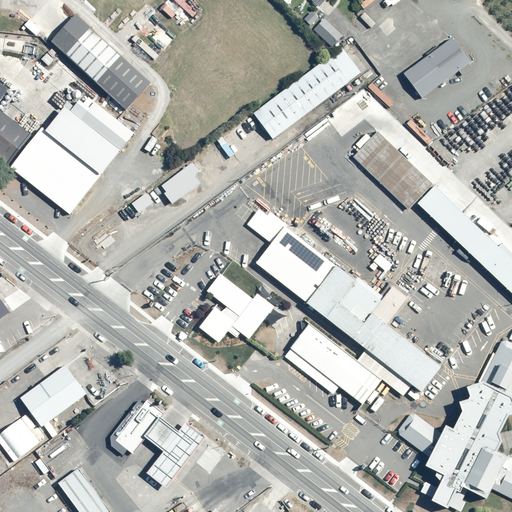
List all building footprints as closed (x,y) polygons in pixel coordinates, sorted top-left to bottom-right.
[(311,0),(320,8),(327,0),(311,0)] [(319,18),(312,11),(304,19),(311,26),(319,18)] [(52,41),(128,110),(152,84),(76,15),(52,41)] [(444,35),(396,70),(412,92),(460,58),(444,35)] [(26,41),(25,53),(39,54),(40,42),(26,41)] [(333,44),(247,109),(267,135),(352,70),(333,44)] [(77,71),(70,64),(63,70),(71,77),(77,71)] [(92,84),(85,77),(78,85),(85,91),(92,84)] [(0,159),(8,166),(31,135),(0,111),(0,100),(8,90),(0,83),(0,159)] [(13,169),(70,215),(134,135),(86,96),(77,107),(73,104),(50,133),(45,129),(13,169)] [(422,179),(368,127),(344,152),(399,204),(422,179)] [(511,293),(511,262),(426,184),(410,201),(511,293)] [(328,263),(276,222),(248,258),(299,298),(328,263)] [(441,275),(404,247),(383,274),(419,302),(441,275)] [(370,296),(328,263),(299,298),(412,387),(432,361),(381,321),(403,293),(384,279),(370,296)] [(246,296),(215,272),(202,288),(213,297),(192,323),(213,339),(225,323),(242,337),(267,305),(250,291),(246,296)] [(0,320),(9,315),(0,300),(0,320)] [(373,377),(303,321),(284,346),(354,401),(373,377)] [(427,456),(423,464),(440,473),(428,499),(449,509),(462,483),(481,492),(484,486),(511,499),(511,457),(485,445),(509,397),(503,394),(511,375),(511,341),(494,333),(472,378),(466,375),(439,431),(403,407),(389,429),(427,456)] [(58,361),(13,396),(36,425),(80,390),(58,361)] [(160,416),(164,413),(146,398),(114,439),(132,453),(144,437),(160,416)] [(160,416),(144,437),(163,451),(146,473),(165,487),(204,436),(186,422),(179,430),(160,416)] [(104,511),(69,465),(50,479),(74,511),(104,511)]
